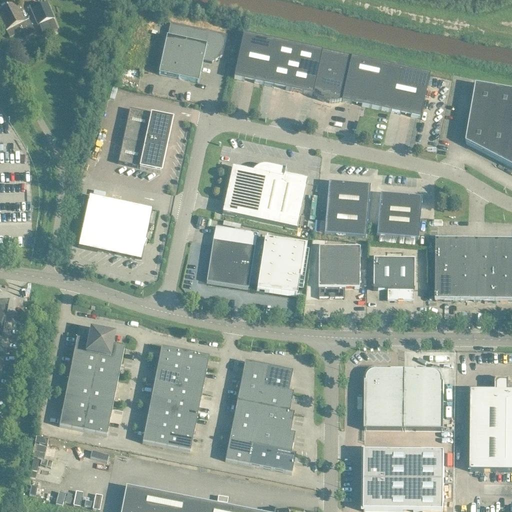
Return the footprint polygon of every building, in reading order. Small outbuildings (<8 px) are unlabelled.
[(52,20),(46,5),(39,8),(37,3),(29,7),(37,26),(38,26),(42,37),(56,31),(52,20)] [(23,21),(15,5),(0,12),(0,22),(5,33),(6,33),(9,39),(22,33),(25,39),(35,34),(28,21),(26,21),(26,20),(23,21)] [(211,64),(222,58),(227,37),(170,24),(167,38),(166,38),(158,75),(198,84),(203,63),(211,64)] [(263,86),(273,42),(243,36),(233,80),(263,86)] [(288,92),(298,47),(273,42),(263,86),(288,92)] [(312,97),(322,53),(298,47),(288,92),(305,95),(312,97)] [(341,103),(351,59),(322,53),(312,97),(305,95),(306,97),(308,98),(310,100),(312,101),(314,103),(316,104),(318,105),(320,106),(319,109),(330,111),(331,108),(333,108),(336,108),(341,107),(346,106),(348,106),(351,105),(341,103)] [(391,114),(400,70),(351,59),(341,103),(351,105),(391,114)] [(430,76),(400,70),(391,114),(420,120),(430,76)] [(511,92),(476,86),(466,144),(511,168),(511,92)] [(172,120),(152,116),(129,111),(118,165),(160,174),(172,120)] [(285,170),(285,171),(268,167),(266,167),(263,167),(262,167),(260,168),(259,168),(257,169),(255,170),(254,171),(253,172),(252,173),(232,169),(222,215),(297,232),(308,182),(284,177),(286,170),(285,170)] [(328,184),(324,236),(365,239),(370,188),(328,184)] [(380,196),(377,225),(376,238),(418,241),(421,200),(380,196)] [(89,198),(78,248),(141,262),(144,249),(147,243),(145,242),(152,211),(89,198)] [(258,285),(264,241),(256,240),(256,235),(215,229),(213,242),(206,284),(248,290),(249,284),(258,285)] [(296,298),(304,247),(264,241),(258,285),(257,291),(296,298)] [(456,272),(456,242),(436,241),(435,272),(456,272)] [(476,272),(476,242),(456,242),(456,272),(476,272)] [(496,272),(496,242),(476,242),(476,272),(496,272)] [(511,242),(496,242),(496,272),(511,272),(511,242)] [(318,290),(318,300),(344,300),(344,290),(359,290),(359,249),(318,249),(318,290)] [(414,292),(414,273),(414,261),(373,261),(373,291),(387,292),(387,302),(413,302),(413,292),(414,292)] [(455,302),(456,272),(435,272),(435,302),(455,302)] [(476,303),(476,272),(456,272),(455,302),(476,303)] [(496,303),(496,272),(476,272),(476,303),(496,303)] [(511,303),(511,272),(496,272),(496,303),(511,303)] [(88,404),(102,334),(90,332),(89,338),(88,343),(76,341),(65,399),(88,404)] [(114,336),(102,334),(88,404),(112,409),(124,350),(112,348),(114,336)] [(182,367),(185,354),(161,350),(158,362),(182,367)] [(206,371),(208,360),(209,359),(185,354),(182,367),(206,371)] [(180,378),(182,367),(158,362),(156,374),(180,378)] [(264,389),(268,369),(244,364),(240,384),(264,389)] [(204,383),(206,371),(182,367),(180,378),(204,383)] [(292,373),(268,369),(264,389),(288,394),(292,373)] [(405,372),(404,372),(391,372),(391,373),(375,372),(372,373),(370,374),(368,376),(367,378),(366,381),(366,383),(365,383),(364,432),(404,432),(405,372)] [(418,372),(405,372),(404,432),(443,432),(444,384),(442,384),(443,382),(442,380),(442,379),(441,377),(440,376),(438,374),(437,374),(435,373),(433,373),(431,373),(418,373),(418,372)] [(178,390),(180,378),(156,374),(154,385),(178,390)] [(202,395),(204,383),(180,378),(178,390),(202,395)] [(511,473),(511,386),(508,386),(508,383),(511,382),(511,381),(499,382),(498,382),(497,382),(496,383),(495,384),(495,385),(495,393),(471,392),(470,473),(511,473)] [(260,408),(264,389),(240,384),(236,404),(260,408)] [(175,402),(178,390),(154,385),(151,397),(175,402)] [(293,395),(288,394),(264,389),(260,408),(289,414),(293,395)] [(199,407),(202,395),(178,390),(175,402),(199,407)] [(173,414),(175,402),(151,397),(149,409),(173,414)] [(86,418),(88,404),(65,399),(62,414),(86,418)] [(197,418),(199,407),(175,402),(173,414),(197,418)] [(109,423),(112,409),(88,404),(86,418),(109,423)] [(256,428),(260,408),(236,404),(233,423),(256,428)] [(290,435),(294,416),(294,415),(289,414),(260,408),(256,428),(290,435)] [(171,425),(173,414),(149,409),(147,421),(171,425)] [(83,433),(86,418),(62,414),(59,428),(83,433)] [(195,430),(197,418),(173,414),(171,425),(195,430)] [(107,438),(109,423),(86,418),(83,433),(107,438)] [(168,437),(171,425),(147,421),(144,432),(168,437)] [(291,455),(294,437),(295,436),(290,435),(256,428),(233,423),(229,443),(253,448),(291,455)] [(192,442),(195,430),(171,425),(168,437),(192,442)] [(166,449),(168,437),(144,432),(142,445),(166,449)] [(190,454),(192,442),(168,437),(166,449),(190,454)] [(249,467),(253,448),(229,443),(225,463),(249,467)] [(295,456),(291,455),(253,448),(249,467),(291,476),(295,456)] [(442,511),(443,455),(364,454),(363,511),(442,511)] [(286,511),(285,511),(242,511),(126,488),(121,511),(286,511)]
